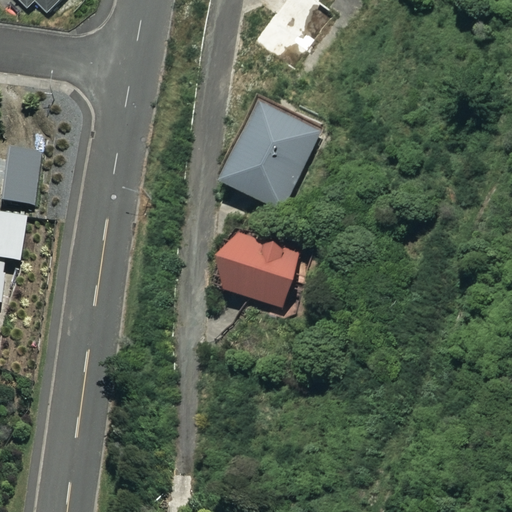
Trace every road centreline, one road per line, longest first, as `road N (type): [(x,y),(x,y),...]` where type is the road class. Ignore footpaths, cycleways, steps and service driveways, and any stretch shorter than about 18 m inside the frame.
road 1 (residential): [(131,67),(67,511)]
road 2 (residential): [(0,50),(131,67)]
